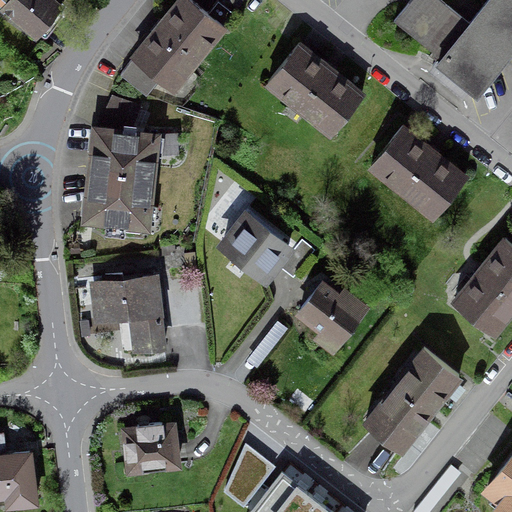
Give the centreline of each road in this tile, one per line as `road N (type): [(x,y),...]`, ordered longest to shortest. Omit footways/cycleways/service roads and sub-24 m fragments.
road 1 (residential): [(62,393),(214,386),(250,404),(388,510),(511,367)]
road 2 (residential): [(511,172),(335,36)]
road 3 (residential): [(62,393),(46,180)]
road 4 (residential): [(46,180),(56,112),(128,0)]
